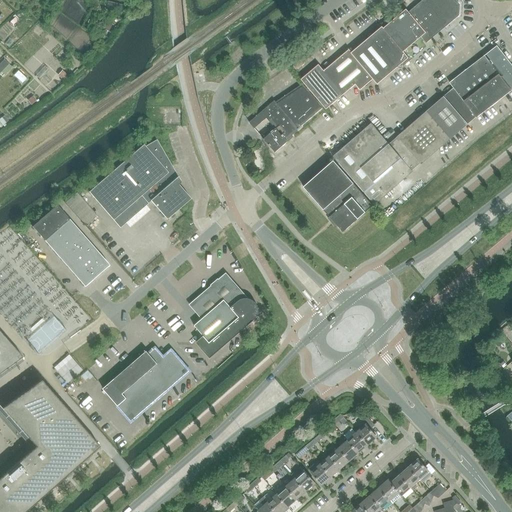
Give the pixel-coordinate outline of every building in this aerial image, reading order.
[(405,50),(420,36),(422,34),(426,39),(456,13),(457,4),(453,0),(424,0),(411,11),(409,8),(407,7),(404,10),(385,26),(383,24),(353,50),(350,47),(325,68),(319,62),(302,77),(327,107),(349,88),(356,82),(361,88),(374,77),(379,82),(401,63),(403,65),(406,62),(404,61),(410,56),(405,50)] [(455,90),(475,115),(476,117),(511,89),(511,90),(511,65),(496,45),(448,82),(455,90)] [(270,104),(249,123),(250,123),(253,128),(254,128),(266,118),(275,128),(268,135),(265,132),(261,136),(263,139),(275,152),(282,146),(284,145),(285,143),(286,144),(290,140),(287,138),(297,129),(298,130),(301,127),(300,127),(322,107),(303,84),(276,102),(274,101),(270,104)] [(455,90),(428,112),(433,118),(432,118),(448,136),(475,115),(455,90)] [(433,118),(428,112),(416,122),(418,124),(391,147),(371,123),(332,156),(375,204),(413,171),(412,170),(420,163),(421,164),(426,160),(424,157),(448,136),(432,118),(433,118)] [(143,145),(89,192),(120,228),(151,201),(166,219),(190,199),(178,185),(180,183),(180,182),(180,181),(156,140),(147,149),(143,145)] [(334,160),(304,186),(304,187),(332,220),(343,232),(373,205),(334,160)] [(59,205),(34,226),(44,238),(46,240),(73,272),(85,287),(110,266),(71,219),(70,220),(68,218),(69,217),(59,205)] [(253,300),(252,302),(249,299),(226,273),(190,305),(202,319),(195,326),(204,336),(197,343),(210,359),(255,320),(257,318),(258,315),(259,311),(259,309),(259,308),(258,305),(256,302),(253,300)] [(0,371),(21,355),(0,331),(0,371)] [(147,351),(104,389),(132,421),(189,371),(172,351),(164,358),(157,351),(151,356),(147,351)] [(0,511),(24,511),(32,506),(29,503),(36,496),(37,498),(46,489),(45,488),(49,485),(52,488),(99,446),(41,380),(2,408),(35,446),(0,477),(0,511)] [(363,411),(358,415),(362,420),(367,416),(363,411)] [(341,414),(334,419),(335,421),(337,423),(340,421),(342,423),(345,423),(348,421),(344,417),(341,414)] [(366,424),(357,432),(368,445),(378,437),(370,429),(375,425),(367,416),(362,420),(366,424)] [(331,425),(324,431),(327,434),(334,428),(331,425)] [(357,432),(348,440),(359,453),(368,445),(357,432)] [(321,433),(315,438),(318,442),(324,436),(321,433)] [(312,440),(306,446),(308,449),(315,444),(312,440)] [(348,440),(339,448),(350,461),(359,453),(348,440)] [(334,452),(330,455),(341,468),(350,461),(339,448),(337,445),(332,449),(334,452)] [(303,448),(296,454),(299,458),(306,452),(308,449),(306,446),(303,448)] [(286,455),(280,461),(283,464),(289,458),(286,455)] [(330,455),(321,463),(332,476),(341,468),(330,455)] [(408,466),(409,467),(420,479),(423,483),(432,475),(418,459),(417,459),(416,458),(414,459),(411,461),(411,464),(408,466)] [(318,461),(309,469),(311,472),(323,484),(332,476),(321,463),(318,461)] [(277,463),(271,469),(274,472),(281,466),(277,463)] [(301,466),(292,475),(295,478),(306,491),(315,483),(304,470),(301,466)] [(402,472),(399,474),(400,474),(411,487),(413,490),(416,487),(414,484),(420,479),(409,467),(408,467),(406,466),(405,467),(402,469),(402,472)] [(269,471),(262,477),(265,480),(272,474),(269,471)] [(393,480),(390,482),(391,482),(400,492),(399,493),(401,496),(411,487),(400,474),(399,475),(398,474),(396,474),(393,477),(393,480)] [(258,477),(251,483),(255,487),(261,481),(258,477)] [(295,478),(286,486),(297,499),(306,491),(295,478)] [(379,487),(390,500),(393,504),(402,496),(401,496),(399,493),(400,492),(391,482),(390,482),(388,479),(379,487)] [(255,487),(251,483),(245,489),(246,490),(248,492),(255,487)] [(446,490),(440,483),(430,492),(434,496),(438,498),(446,490)] [(286,486),(277,494),(288,507),(297,499),(286,486)] [(379,487),(370,495),(381,508),(390,500),(379,487)] [(430,492),(421,500),(425,504),(430,506),(434,496),(430,492)] [(277,494),(268,502),(276,511),(285,511),(286,511),(289,508),(288,507),(277,494)] [(242,495),(235,501),(238,504),(245,498),(242,495)] [(370,495),(361,503),(368,511),(376,511),(381,508),(370,495)] [(443,503),(445,508),(448,511),(454,511),(456,510),(453,507),(457,504),(459,505),(462,502),(455,495),(453,497),(454,500),(443,503)] [(276,511),(268,502),(263,497),(259,501),(254,505),(259,510),(260,511),(276,511)] [(421,500),(413,508),(416,511),(421,511),(425,504),(421,500)] [(232,503),(226,509),(228,511),(235,506),(232,503)] [(351,511),(368,511),(361,503),(351,511)]
